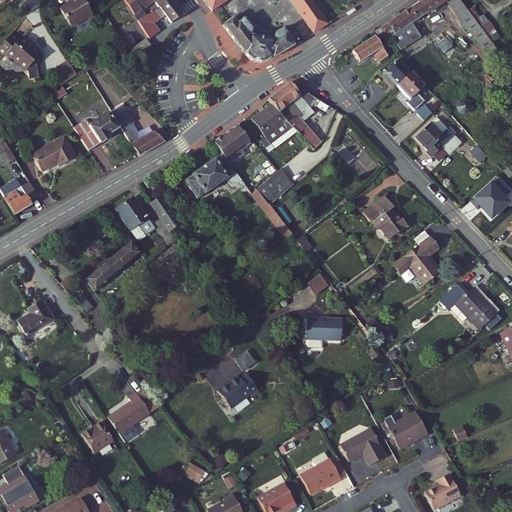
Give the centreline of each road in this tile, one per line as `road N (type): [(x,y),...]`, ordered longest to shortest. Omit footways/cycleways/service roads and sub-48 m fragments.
road 1 (residential): [(511,278),(307,57)]
road 2 (residential): [(0,250),(166,153),(245,96)]
